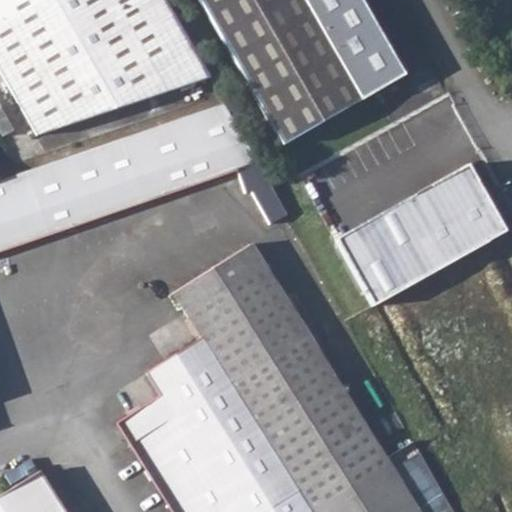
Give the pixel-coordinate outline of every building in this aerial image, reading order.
[(0,0),(0,71),(38,135),(208,76),(165,0),(0,0)] [(200,0),(284,145),(405,76),(361,0),(200,0)] [(0,179),(0,251),(244,169),(271,217),(285,209),(270,184),(223,101),(17,173),(0,179)] [(371,304),(507,235),(472,165),(335,234),(371,304)] [(160,395),(119,422),(175,511),(454,511),(420,451),(393,468),(386,458),(250,244),(172,293),(201,338),(146,373),(160,395)] [(417,363),(434,395),(457,383),(460,387),(499,366),(479,329),(417,363)] [(63,511),(38,471),(0,495),(0,511),(63,511)]
